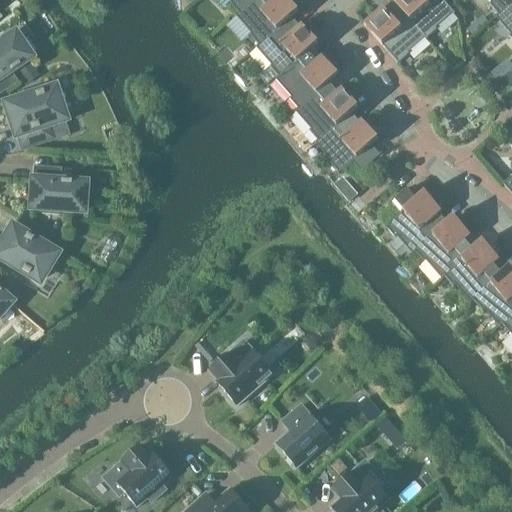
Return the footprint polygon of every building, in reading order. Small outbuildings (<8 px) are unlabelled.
[(235,17),(236,17),(252,2),(261,12),(275,0),(228,0),(231,3),(230,4),(238,14),(235,17)] [(255,48),(256,49),(272,34),(281,44),(302,26),(302,25),(300,27),(292,18),(299,13),(287,0),(275,0),(261,12),(252,2),(236,17),(251,35),(250,36),(258,46),(255,48)] [(393,2),(424,38),(426,40),(437,30),(435,28),(453,13),(454,15),(455,14),(442,0),(392,0),(392,1),(393,2)] [(489,5),(498,15),(511,3),(511,0),(487,0),(491,4),(489,5)] [(424,38),(393,2),(384,10),(383,9),(364,25),(398,64),(409,55),(407,53),(424,38)] [(511,3),(498,15),(495,18),(510,36),(509,37),(511,40),(511,3)] [(474,25),(466,32),(472,39),(480,32),(474,25)] [(275,80),(276,81),(292,66),(301,76),(322,58),(320,59),(312,50),(319,45),(302,26),(281,44),(272,34),(256,49),(271,66),(270,68),(278,78),(275,80)] [(2,42),(0,43),(0,95),(17,84),(10,74),(17,68),(30,59),(29,57),(28,57),(22,48),(22,49),(15,38),(14,38),(13,36),(3,43),(2,42)] [(295,112),(296,113),(312,98),(321,108),(342,90),(342,89),(340,91),(332,82),(339,77),(322,58),(301,76),(292,66),(276,81),(291,98),(290,100),(298,110),(295,112)] [(29,64),(13,75),(20,85),(36,74),(29,64)] [(442,65),(434,72),(441,79),(448,73),(442,65)] [(502,80),(495,86),(502,94),(509,88),(502,80)] [(315,144),(316,145),(332,130),(341,140),(362,122),(362,121),(360,123),(352,114),(359,109),(342,90),(321,108),(312,98),(296,113),(311,130),(309,132),(318,142),(315,144)] [(13,126),(15,130),(15,132),(12,133),(12,134),(16,133),(22,149),(51,140),(47,128),(64,122),(56,98),(54,92),(41,96),(40,94),(8,104),(3,106),(7,120),(8,120),(10,127),(13,126)] [(332,130),(316,145),(331,162),(329,164),(338,174),(339,175),(353,163),(361,173),(383,154),(382,153),(380,155),(372,146),(378,141),(362,122),(341,140),(332,130)] [(30,182),(28,214),(31,214),(50,215),(58,216),(58,213),(69,214),(69,213),(81,214),(81,211),(82,211),(84,186),(69,184),(70,171),(60,170),(32,168),(31,177),(31,182),(30,182)] [(511,177),(503,185),(511,195),(511,177)] [(341,181),(335,187),(349,204),(356,198),(341,181)] [(397,238),(412,255),(429,241),(420,231),(441,213),(425,194),(419,199),(411,191),(413,189),(412,188),(390,207),(399,217),(385,228),(386,229),(387,229),(396,239),(397,238)] [(426,262),(441,280),(458,265),(449,255),(470,237),(454,218),(447,224),(440,215),(442,213),(441,213),(420,231),(429,241),(412,255),(413,256),(416,253),(424,263),(426,262)] [(46,236),(20,220),(12,234),(8,232),(7,234),(10,235),(7,240),(4,238),(0,245),(0,262),(26,278),(27,276),(39,282),(42,277),(55,256),(40,246),(46,236)] [(455,286),(470,304),(487,289),(478,279),(499,261),(483,242),(476,248),(469,239),(471,237),(470,237),(449,255),(458,265),(441,280),(444,277),(453,288),(455,286)] [(484,310),(499,328),(511,316),(511,309),(507,303),(511,299),(511,266),(505,272),(498,263),(500,261),(499,261),(478,279),(487,289),(470,304),(474,302),(482,312),(484,310)] [(0,278),(0,277),(0,314),(1,314),(8,306),(8,307),(10,305),(0,295),(0,278)] [(3,279),(0,282),(0,290),(4,294),(10,286),(3,279)] [(511,335),(511,299),(507,303),(511,309),(511,316),(499,328),(503,326),(511,336),(511,335)] [(210,373),(218,382),(237,407),(273,376),(244,343),(210,373)] [(276,446),(296,470),(330,441),(301,408),(282,424),(290,433),(276,446)] [(374,408),(364,416),(370,423),(380,414),(374,408)] [(386,419),(377,427),(386,437),(395,429),(386,419)] [(149,456),(141,447),(104,480),(120,499),(124,495),(137,509),(148,499),(152,504),(165,492),(161,487),(173,478),(152,454),(149,456)] [(338,461),(331,468),(339,477),(346,471),(338,461)] [(340,511),(339,511),(380,511),(379,510),(388,502),(381,494),(388,488),(366,463),(333,492),(342,502),(336,507),(340,511)] [(206,496),(187,511),(247,511),(230,492),(214,505),(206,496)]
